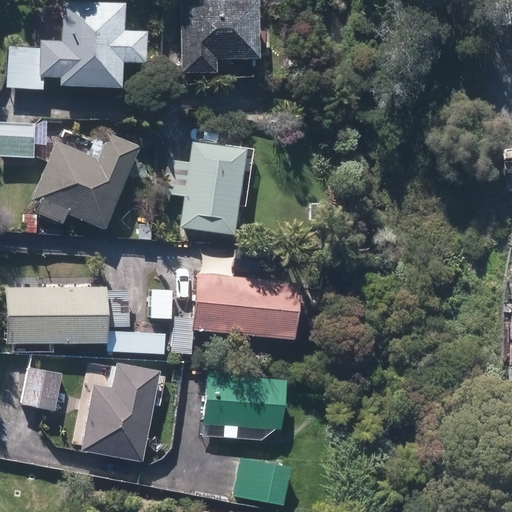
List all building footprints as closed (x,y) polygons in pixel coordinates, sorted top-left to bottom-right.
[(249,0),(181,0),(175,0),(177,73),(208,72),(208,59),(250,58),(249,0)] [(56,77),(56,86),(114,88),(116,61),(136,62),(137,33),(117,32),(118,4),(59,1),(58,43),(37,42),(36,76),(56,77)] [(0,126),(0,155),(29,156),(30,127),(0,126)] [(54,143),(29,200),(96,229),(132,146),(103,134),(92,159),(54,143)] [(239,149),(187,142),(176,227),(227,234),(239,149)] [(195,274),(190,330),(286,339),(291,283),(195,274)] [(3,289),(3,343),(101,342),(100,288),(3,289)] [(138,460),(155,371),(113,363),(108,388),(92,385),(80,449),(138,460)] [(51,409),(58,374),(25,368),(19,403),(51,409)] [(204,374),(201,423),(274,428),(278,379),(204,374)] [(236,459),(229,495),(276,504),(283,468),(236,459)]
